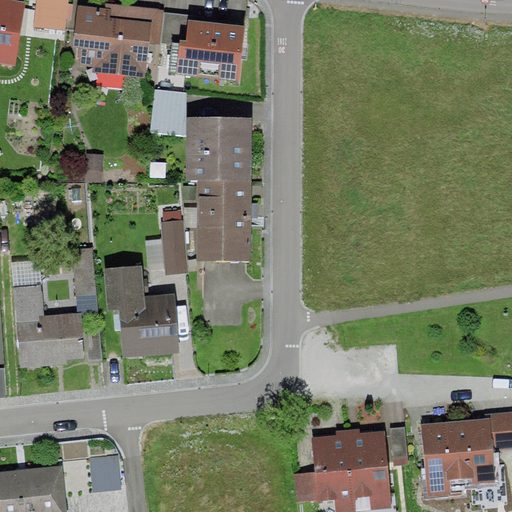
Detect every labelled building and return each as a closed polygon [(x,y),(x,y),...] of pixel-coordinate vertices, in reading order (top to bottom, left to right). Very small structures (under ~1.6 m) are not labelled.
[(69,2),(56,0),(37,0),(34,27),(65,31),(69,2)] [(23,7),(0,4),(0,60),(16,63),(23,7)] [(126,14),(81,12),(78,62),(97,63),(96,70),(142,73),(145,9),(126,8),(126,14)] [(194,16),(165,14),(163,44),(179,45),(177,76),(241,80),(244,27),(193,24),(194,16)] [(187,92),(155,89),(151,133),(186,136),(187,117),(187,92)] [(252,117),(187,117),(186,180),(197,181),(252,182),(252,117)] [(197,181),(197,261),(251,261),(252,182),(197,181)] [(183,223),(166,224),(166,273),(184,273),(183,223)] [(94,250),(74,250),(75,300),(95,299),(94,250)] [(139,269),(104,271),(107,315),(115,314),(118,356),(174,352),(170,298),(141,301),(139,269)] [(41,287),(16,287),(18,365),(83,364),(82,318),(41,318),(41,287)] [(101,331),(89,331),(90,361),(102,361),(101,331)] [(484,424),(419,430),(426,501),(448,499),(447,489),(492,485),(489,454),(511,451),(511,414),(483,417),(484,424)] [(311,443),(315,499),(332,498),(332,511),(348,511),(348,503),(363,502),(364,511),(391,511),(386,438),(311,443)] [(64,511),(60,467),(0,473),(0,511),(64,511)]
